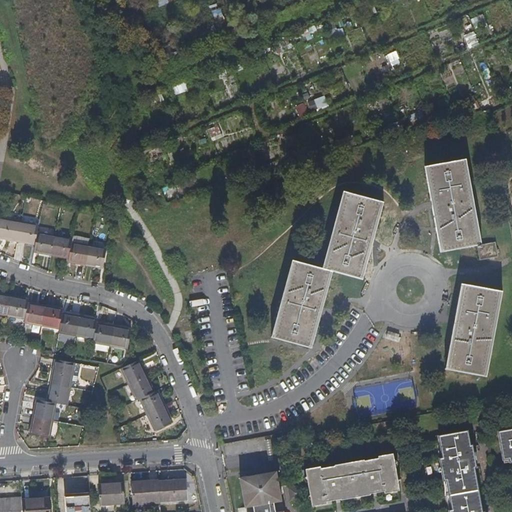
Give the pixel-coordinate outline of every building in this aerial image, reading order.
[(310,108),(326,103),(324,96),(308,101),(310,108)] [(303,102),(294,106),(298,116),(308,111),(303,102)] [(481,246),(466,161),(426,168),(441,254),(477,247),(480,261),(498,258),(495,243),(481,246)] [(293,262),(272,338),(311,349),(332,272),(362,280),(383,204),(344,193),(323,270),(293,262)] [(0,222),(0,240),(32,247),(31,254),(68,260),(67,264),(103,270),(106,252),(70,246),(70,243),(34,236),(35,228),(0,222)] [(446,370),(486,377),(502,292),(462,285),(446,370)] [(0,313),(24,318),(23,322),(57,330),(57,333),(91,340),(90,344),(126,352),(129,335),(94,326),(95,323),(60,315),(61,312),(27,304),(28,300),(0,294),(0,313)] [(36,402),(29,437),(46,440),(53,405),(64,407),(72,366),(54,363),(46,404),(36,402)] [(137,364),(120,371),(135,403),(139,402),(154,434),(170,427),(155,394),(152,396),(137,364)] [(511,429),(498,432),(504,461),(510,460),(510,463),(511,462),(511,429)] [(449,510),(449,511),(484,511),(485,511),(483,511),(475,468),(476,467),(475,460),(474,455),(474,452),(472,445),(470,445),(467,430),(438,436),(440,445),(437,445),(444,481),(447,480),(452,510),(449,510)] [(321,468),(306,470),(313,508),(328,505),(328,502),(341,500),(342,501),(352,499),(351,495),(360,493),(361,497),(371,496),(371,495),(385,492),(386,494),(400,491),(394,454),(379,457),(379,459),(365,462),(365,461),(335,466),(335,467),(321,470),(321,468)] [(276,511),(275,504),(283,503),(277,473),(241,480),(246,509),(254,508),(255,511),(276,511)] [(447,480),(444,481),(445,496),(449,510),(452,510),(447,480)] [(185,482),(130,485),(132,506),(186,503),(185,482)] [(124,506),(122,486),(97,488),(99,507),(124,506)] [(302,487),(289,489),(291,503),(304,500),(302,487)] [(89,511),(88,498),(65,500),(65,511),(89,511)] [(21,501),(0,502),(0,511),(48,511),(48,500),(21,503),(21,501)]
